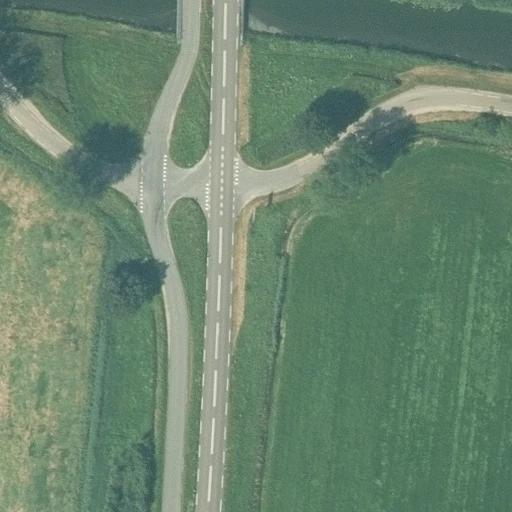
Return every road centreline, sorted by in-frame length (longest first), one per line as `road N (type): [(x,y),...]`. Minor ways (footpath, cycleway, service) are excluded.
road 1 (unclassified): [(170,511),(178,327),(151,185)]
road 2 (secondary): [(207,511),(221,185)]
road 3 (tertiary): [(221,185),(287,178),(389,111),(418,101),(511,108)]
road 4 (unclassified): [(151,185),(155,139),(187,53),(189,0)]
road 5 (secondary): [(221,185),(225,0)]
road 6 (tertiary): [(151,185),(64,155),(0,90)]
